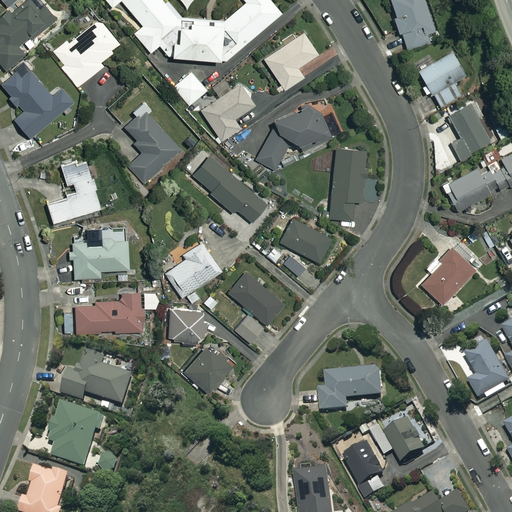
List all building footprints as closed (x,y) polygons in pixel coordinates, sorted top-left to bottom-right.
[(37,44),(33,39),(56,20),(44,5),(38,10),(29,0),(25,0),(0,20),(0,63),(5,70),(24,55),(17,47),(23,42),(30,50),(37,44)] [(106,0),(112,8),(121,0),(143,27),(134,34),(150,54),(159,47),(170,59),(227,62),(283,13),(271,0),(243,0),(246,3),(225,21),(182,19),(167,1),(164,4),(161,0),(106,0)] [(436,31),(425,0),(390,0),(396,17),(394,18),(399,34),(402,33),(407,50),(429,42),(426,35),(436,31)] [(121,46),(100,20),(70,43),(68,40),(54,51),(64,65),(62,67),(78,87),(104,66),(101,62),(121,46)] [(318,55),(304,33),(264,59),(284,90),(304,78),(297,68),(318,55)] [(461,96),(456,89),(463,85),(459,80),(466,75),(452,52),(419,73),(427,86),(422,88),(426,95),(432,91),(441,107),(461,96)] [(29,138),(62,112),(65,115),(71,111),(68,107),(73,103),(61,88),(50,96),(31,71),(23,78),(17,71),(1,84),(12,97),(9,99),(15,108),(18,105),(24,112),(14,119),(29,138)] [(207,90),(191,72),(173,87),(190,106),(207,90)] [(255,105),(240,84),(201,111),(222,141),(241,128),(235,120),(255,105)] [(151,110),(144,102),(133,112),(137,116),(125,128),(137,141),(134,144),(142,153),(128,166),(144,183),(181,149),(148,113),(151,110)] [(320,111),(306,103),(301,111),(277,120),(255,160),(275,170),(290,142),(307,151),(332,139),(320,111)] [(491,144),(470,104),(448,115),(461,139),(451,144),(460,160),(491,144)] [(367,151),(335,149),(329,219),(352,221),(353,202),(363,203),(367,151)] [(490,171),(500,189),(501,193),(511,186),(511,153),(488,167),(490,171)] [(267,204),(209,155),(192,175),(213,192),(211,194),(233,213),(236,209),(252,222),(267,204)] [(66,195),(67,198),(47,204),(53,224),(102,209),(86,158),(61,166),(67,186),(74,183),(76,191),(66,195)] [(500,189),(490,171),(481,176),(477,168),(444,186),(457,212),(500,189)] [(333,240),(293,219),(280,242),(320,264),(333,240)] [(73,243),(73,251),(70,251),(70,260),(74,260),(75,279),(100,278),(100,271),(129,270),(128,239),(123,240),(122,229),(100,230),(100,241),(73,243)] [(222,272),(201,242),(184,254),(187,259),(166,273),(183,299),(222,272)] [(476,270),(452,248),(439,261),(442,263),(421,284),(442,305),(476,270)] [(306,268),(288,255),(282,263),(300,276),(306,268)] [(267,285),(265,287),(246,271),(227,292),(266,325),(286,302),(267,285)] [(76,335),(101,334),(101,330),(115,330),(115,334),(144,334),(143,292),(122,292),(123,302),(93,302),(94,306),(75,306),(76,335)] [(212,327),(197,309),(170,308),(169,337),(173,337),(173,341),(182,341),(182,343),(196,344),(212,327)] [(263,328),(248,315),(235,330),(250,343),(263,328)] [(511,322),(503,327),(511,344),(511,354),(507,357),(511,367),(511,322)] [(479,398),(484,395),(487,400),(507,388),(505,383),(510,381),(488,343),(487,343),(483,337),(473,343),(477,349),(467,355),(478,376),(470,381),(479,398)] [(216,355),(206,346),(183,371),(209,393),(234,364),(219,352),(216,355)] [(105,358),(87,352),(79,375),(70,371),(62,394),(84,401),(87,393),(124,406),(134,376),(102,366),(105,358)] [(383,396),(380,369),(326,374),(328,388),(320,389),(322,411),(348,409),(347,399),(383,396)] [(55,420),(51,432),(53,433),(50,441),(57,444),(53,456),(85,467),(98,429),(102,430),(106,418),(63,404),(57,420),(55,420)] [(427,450),(405,409),(370,428),(386,456),(396,451),(402,463),(427,450)] [(391,487),(368,443),(345,456),(368,499),(391,487)] [(116,470),(118,464),(117,461),(114,457),(108,455),(105,455),(101,459),(99,465),(101,470),(106,473),(109,474),(112,473),(116,470)] [(70,477),(36,467),(31,484),(34,484),(29,498),(25,497),(19,511),(62,511),(63,509),(60,508),(70,477)] [(332,511),(329,471),(296,474),(299,511),(332,511)] [(441,503),(436,493),(399,511),(469,511),(460,493),(441,503)]
